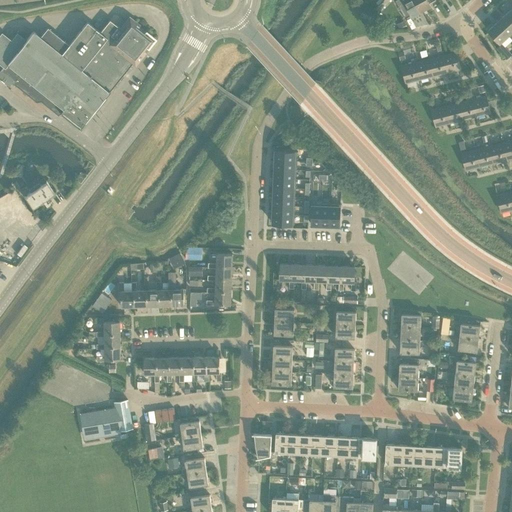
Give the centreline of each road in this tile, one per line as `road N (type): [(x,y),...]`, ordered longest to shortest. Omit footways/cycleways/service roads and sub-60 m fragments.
road 1 (unclassified): [(511,281),(439,233),(236,15)]
road 2 (residential): [(252,244),(259,139),(307,65),(361,41),(465,23)]
road 3 (secondary): [(0,305),(172,79),(207,20)]
road 4 (residential): [(378,412),(382,302),(370,249),(252,244)]
road 5 (residential): [(378,412),(245,405)]
